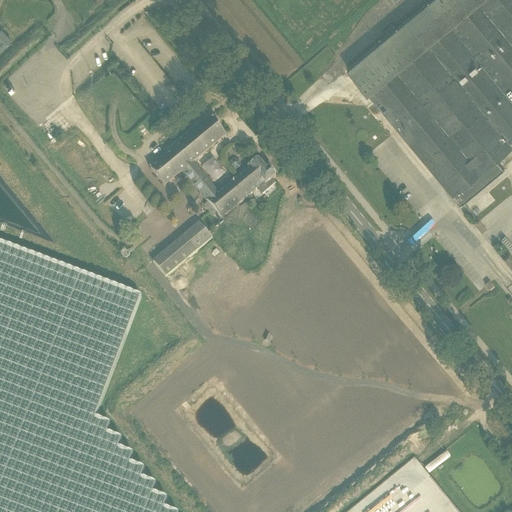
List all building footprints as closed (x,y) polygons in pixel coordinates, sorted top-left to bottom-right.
[(511,0),(429,0),(347,69),(452,196),(454,195),(462,204),(460,206),(504,170),(504,169),(503,170),(496,160),(511,146),(511,0)] [(0,52),(12,41),(1,29),(0,30),(0,52)] [(165,189),(166,188),(183,174),(194,187),(205,178),(193,164),(225,137),(212,121),(151,173),(165,189)] [(221,220),(231,211),(257,190),(262,196),(275,185),(272,181),(276,178),(269,170),(267,172),(259,162),(218,195),(205,178),(194,187),(221,220)] [(199,224),(153,262),(166,279),(213,239),(199,224)] [(170,511),(164,509),(168,500),(153,494),(156,485),(141,479),(145,470),(130,464),(133,455),(119,449),(122,440),(107,434),(111,425),(96,419),(142,298),(0,244),(0,511),(170,511)] [(494,289),(490,283),(486,286),(490,292),(494,289)]
